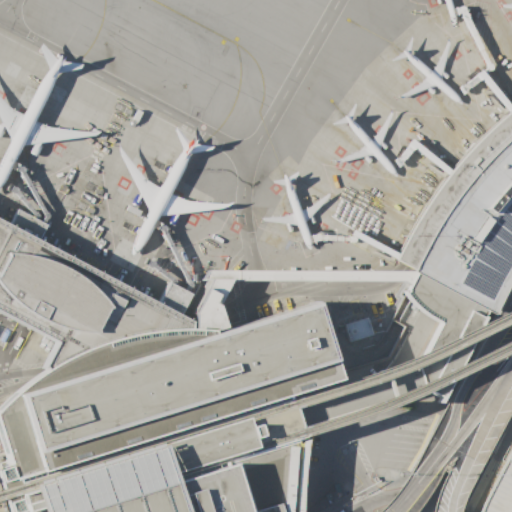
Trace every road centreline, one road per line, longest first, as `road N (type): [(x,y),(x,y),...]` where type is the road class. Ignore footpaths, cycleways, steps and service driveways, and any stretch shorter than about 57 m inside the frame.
road 1 (residential): [(511,302),(465,374),(438,452)]
road 2 (residential): [(511,354),(438,491)]
